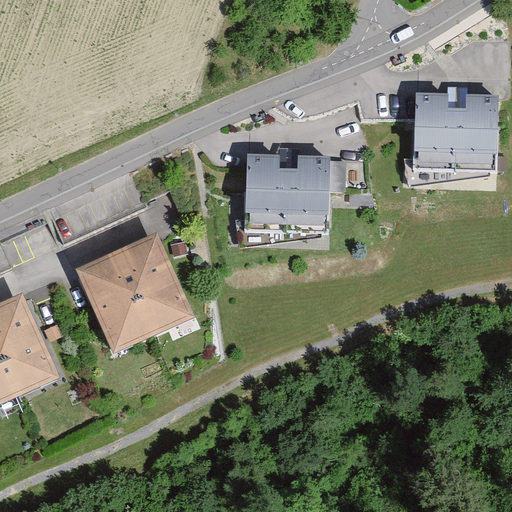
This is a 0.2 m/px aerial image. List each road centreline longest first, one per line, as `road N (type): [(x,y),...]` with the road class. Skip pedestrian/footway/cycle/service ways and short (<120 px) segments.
road 1 (track): [(0,497),(406,310),(511,289)]
road 2 (residential): [(355,56),(0,212)]
road 3 (residential): [(463,0),(355,56)]
